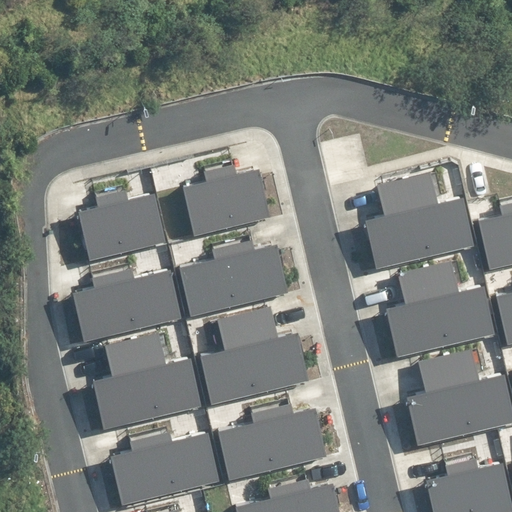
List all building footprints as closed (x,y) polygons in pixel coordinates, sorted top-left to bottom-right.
[(209,169),(188,174),(199,223),(274,207),(263,157),(242,162),(239,152),(207,159),(209,169)] [(437,162),(381,175),(387,203),(369,207),(380,259),(480,238),(468,185),(443,190),(437,162)] [(160,181),(134,187),(132,179),(98,186),(100,194),(83,198),(94,249),(171,232),(160,181)] [(511,193),(504,195),(506,203),(483,208),(494,258),(511,253),(511,193)] [(215,237),(217,247),(186,253),(197,305),(292,284),(281,233),(258,238),(256,228),(215,237)] [(457,251),(403,263),(409,292),(390,296),(401,347),(499,325),(488,274),(464,280),(457,251)] [(186,310),(175,258),(139,266),(136,254),(94,263),(97,275),(79,279),(91,330),(186,310)] [(511,282),(502,285),(511,327),(511,282)] [(228,337),(206,342),(217,392),(312,371),(301,321),(283,325),(277,298),(222,310),(228,337)] [(195,346),(172,351),(166,323),(108,335),(115,364),(98,367),(109,418),(206,397),(195,346)] [(478,338),(420,350),(427,380),(410,384),(421,434),(511,414),(511,378),(508,362),(485,368),(478,338)] [(257,410),(224,417),(235,467),(330,447),(319,397),(295,402),(293,394),(255,402),(257,410)] [(212,422),(177,430),(174,420),(133,429),(135,439),(116,443),(127,495),(223,474),(212,422)] [(511,472),(508,452),(482,458),(480,448),(447,455),(449,465),(431,469),(440,511),(466,511),(511,502),(511,472)] [(346,511),(337,471),(314,476),(312,469),(271,478),(272,485),(241,492),(244,511),(346,511)] [(150,505),(151,511),(209,511),(208,504),(185,509),(183,498),(150,505)]
